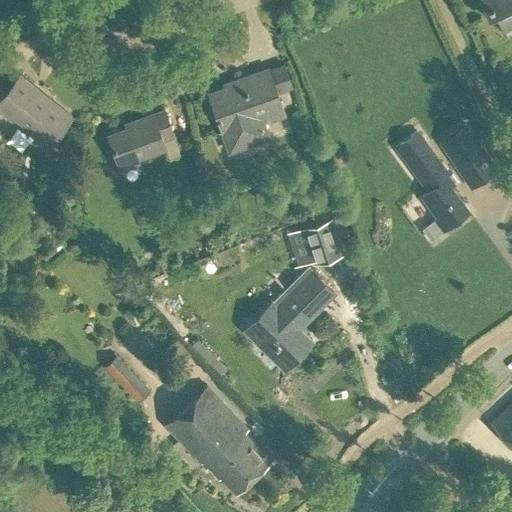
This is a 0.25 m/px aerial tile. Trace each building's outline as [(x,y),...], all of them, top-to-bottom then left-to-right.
[(511,0),(479,0),(487,17),(495,14),(502,30),(511,26),(511,0)] [(292,85),(284,62),(269,67),(268,66),(234,79),(235,83),(209,92),(230,150),(269,135),(262,116),(268,113),(271,119),(286,114),(277,91),(292,85)] [(71,115),(19,73),(7,88),(0,82),(0,109),(46,146),(71,115)] [(174,135),(164,108),(125,122),(126,126),(107,133),(120,168),(139,161),(137,156),(165,146),(162,139),(174,135)] [(470,185),(497,167),(466,122),(440,139),(470,185)] [(430,239),(442,230),(469,210),(451,186),(457,181),(451,173),(448,174),(416,131),(396,145),(429,189),(421,194),(435,214),(420,226),(430,239)] [(18,198),(16,211),(32,213),(34,200),(18,198)] [(332,217),(300,227),(311,263),(343,253),(332,217)] [(158,272),(167,268),(164,259),(155,262),(158,272)] [(274,301),(245,329),(284,368),(312,339),(300,327),(335,293),(312,270),(309,266),(274,301)] [(150,357),(161,347),(136,320),(125,331),(150,357)] [(137,400),(148,389),(113,353),(102,364),(137,400)] [(238,451),(257,470),(269,458),(244,431),(247,428),(206,384),(193,396),(230,436),(223,443),(234,455),(238,451)] [(235,491),(257,470),(238,451),(234,455),(223,443),(230,436),(193,396),(164,423),(206,467),(207,466),(218,477),(220,475),(235,491)] [(511,400),(490,421),(511,444),(511,400)]
